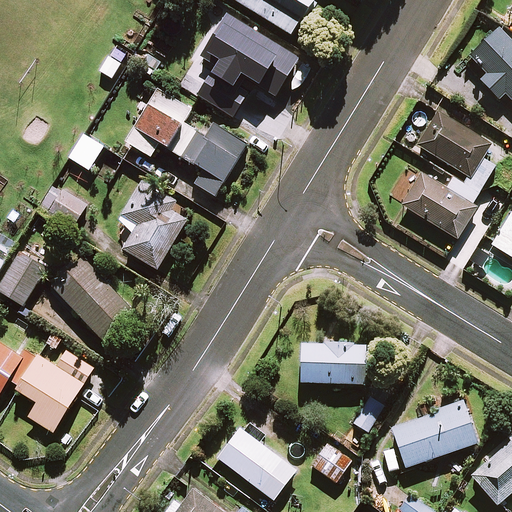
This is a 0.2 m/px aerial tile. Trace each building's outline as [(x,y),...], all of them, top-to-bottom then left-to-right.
[(236,0),(293,36),(302,22),(306,24),(319,3),(314,0),(236,0)] [(214,73),(224,79),(231,68),(277,96),(299,59),(230,17),(219,35),(209,29),(195,50),(205,56),(200,64),(214,73)] [(511,41),(499,28),(470,56),(487,74),(481,80),(499,99),(506,93),(511,99),(511,41)] [(224,79),(214,73),(209,82),(198,75),(189,90),(236,118),(251,95),(224,79)] [(193,112),(160,91),(128,142),(153,158),(162,144),(205,171),(196,185),(216,197),(249,146),(215,125),(209,133),(188,120),(193,112)] [(490,144),(438,112),(417,146),(470,178),(490,144)] [(105,148),(86,136),(71,159),(91,171),(105,148)] [(478,208),(423,172),(402,205),(458,240),(478,208)] [(181,205),(145,183),(121,223),(136,232),(125,250),(158,270),(188,220),(176,213),(181,205)] [(93,206),(55,186),(42,211),(80,231),(93,206)] [(511,212),(492,245),(511,256),(511,212)] [(0,270),(10,253),(0,246),(0,270)] [(47,270),(22,255),(0,290),(25,306),(47,270)] [(84,259),(77,266),(70,259),(54,274),(61,281),(55,287),(105,341),(135,313),(84,259)] [(0,397),(11,380),(21,386),(18,390),(39,403),(31,417),(55,433),(96,369),(68,351),(57,368),(38,356),(33,363),(0,341),(0,397)] [(364,384),(366,345),(303,343),(301,382),(364,384)] [(385,406),(371,397),(354,423),(368,432),(385,406)] [(478,442),(463,401),(436,410),(437,413),(393,429),(407,467),(478,442)] [(296,470),(241,428),(219,458),(274,500),(296,470)] [(511,431),(507,436),(511,441),(472,475),(498,505),(511,492),(511,431)] [(329,444),(312,466),(317,470),(315,473),(321,478),(324,475),(334,482),(351,460),(329,444)] [(180,505),(174,501),(165,511),(246,511),(241,508),(237,511),(224,511),(193,488),(180,505)] [(434,511),(411,494),(399,510),(402,511),(434,511)]
